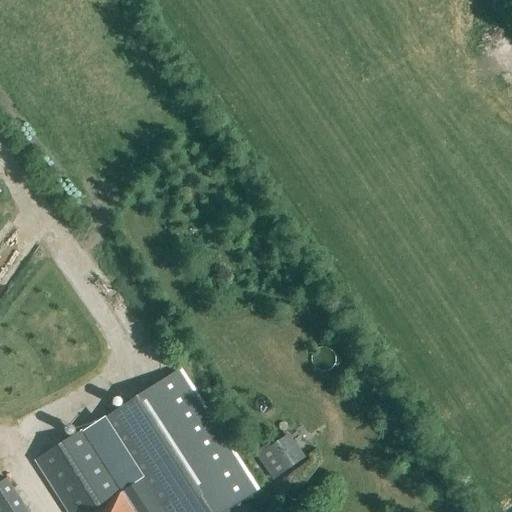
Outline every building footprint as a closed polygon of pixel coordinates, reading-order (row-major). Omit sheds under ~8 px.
[(32,355),(0,355),(0,408),(31,409),(32,355)] [(224,511),(256,492),(239,465),(177,372),(95,426),(134,485),(125,491),(86,430),(36,462),(68,511),(224,511)] [(279,415),(270,402),(252,414),(261,427),(279,415)] [(290,435),(269,448),(285,472),(305,458),(290,435)] [(0,511),(29,511),(8,479),(0,483),(0,511)]
